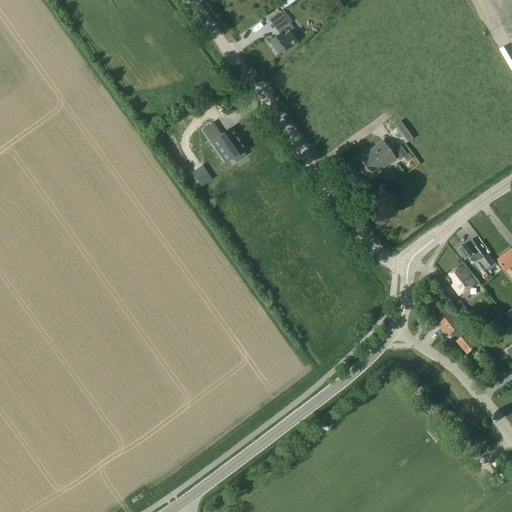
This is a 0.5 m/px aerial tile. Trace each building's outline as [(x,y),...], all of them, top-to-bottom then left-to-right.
[(271,41),(275,48),(273,49),(276,54),(278,52),(280,54),(297,41),(290,32),(294,29),(290,23),(292,22),(287,16),(282,10),(280,12),(280,11),(268,20),(278,33),(280,35),(271,41)] [(218,139),(225,150),(232,159),(233,158),(236,162),(246,155),(243,151),(245,150),(239,141),(230,129),(221,135),(213,123),(202,130),(212,143),(218,139)] [(351,162),(365,182),(371,189),(378,183),(373,176),(379,172),(379,171),(396,159),(383,140),(365,153),(365,152),(351,162)] [(398,144),(391,149),(399,160),(404,157),(406,155),(398,144)] [(407,162),(413,158),(410,154),(404,158),(407,162)] [(484,256),(472,240),(468,243),(458,250),(465,259),(466,260),(471,257),(475,262),(484,256)] [(506,272),(511,278),(511,277),(511,249),(498,260),(506,272)] [(485,257),(480,261),(487,269),(495,263),(489,254),(485,257)] [(449,274),(450,276),(446,278),(459,296),(478,282),(477,280),(465,265),(463,266),(460,269),(459,267),(449,274)] [(461,313),(467,309),(460,301),(455,305),(461,313)] [(439,311),(445,319),(439,323),(449,336),(450,335),(456,343),(457,342),(468,354),(477,346),(463,329),(468,325),(456,311),(449,303),(439,311)] [(504,319),(500,314),(489,322),(492,327),(504,319)]
